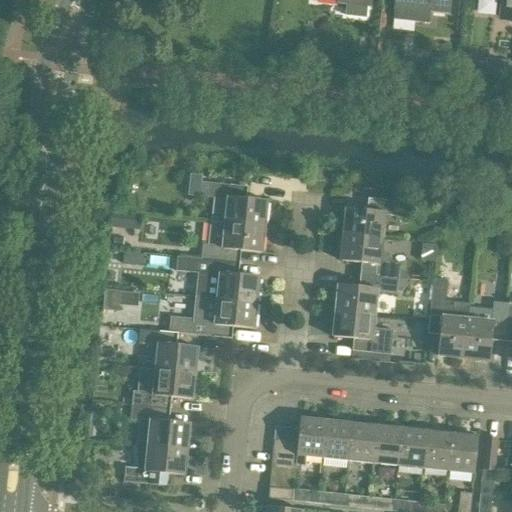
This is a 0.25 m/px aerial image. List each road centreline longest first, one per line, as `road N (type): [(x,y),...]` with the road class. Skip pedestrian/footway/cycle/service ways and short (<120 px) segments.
road 1 (tertiary): [(5,511),(40,201)]
road 2 (residential): [(511,405),(293,383)]
road 3 (tertiary): [(40,201),(62,138),(89,0)]
road 4 (tertiary): [(65,0),(49,36),(33,137),(40,201)]
road 5 (residential): [(293,383),(309,202)]
road 6 (residential): [(224,511),(234,430),(250,404),(293,383)]
